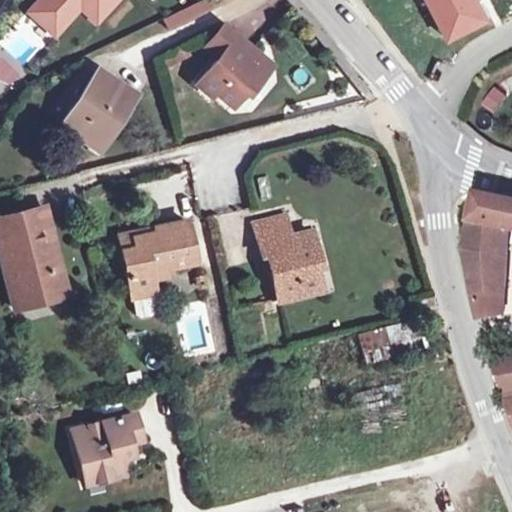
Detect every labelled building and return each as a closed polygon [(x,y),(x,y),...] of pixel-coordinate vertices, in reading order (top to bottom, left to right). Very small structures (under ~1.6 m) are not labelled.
[(116,0),(37,0),(27,12),(52,35),(76,8),(95,24),(116,0)] [(203,0),(202,0),(162,18),(167,29),(208,10),(203,0)] [(257,74),(267,61),(222,25),(204,48),(217,58),(196,84),(211,97),(214,93),(231,107),(243,92),(247,95),(261,78),(257,74)] [(267,61),(257,74),(261,78),(272,65),(267,61)] [(130,93),(95,71),(60,125),(66,129),(83,139),(95,147),(130,93)] [(495,87),(482,107),(496,115),(508,95),(495,87)] [(78,147),(83,139),(66,129),(61,136),(78,147)] [(189,177),(153,179),(154,204),(190,202),(189,177)] [(481,318),(505,315),(510,230),(511,230),(511,202),(478,195),(472,221),(467,251),(481,318)] [(56,258),(42,206),(0,217),(0,252),(15,309),(58,298),(48,260),(56,258)] [(218,214),(227,265),(252,260),(243,210),(218,214)] [(257,239),(288,232),(284,214),(253,221),(257,239)] [(132,300),(154,295),(155,295),(150,273),(195,263),(187,221),(155,228),(156,234),(134,238),(136,249),(122,252),(132,300)] [(136,249),(134,238),(156,234),(155,228),(118,236),(122,252),(136,249)] [(277,301),(323,290),(311,251),(315,250),(310,231),(289,237),(288,232),(257,239),(261,256),(266,255),(277,301)] [(200,243),(207,314),(222,313),(215,242),(200,243)] [(56,258),(48,260),(58,298),(66,296),(56,258)] [(154,295),(132,300),(134,314),(140,318),(158,314),(154,295)] [(419,318),(423,317),(429,315),(424,299),(414,302),(419,318)] [(385,343),(411,337),(408,322),(356,335),(363,366),(389,359),(385,343)] [(441,336),(437,322),(428,324),(432,338),(441,336)] [(511,360),(495,363),(506,395),(511,394),(511,360)] [(99,469),(102,480),(122,475),(118,459),(131,456),(127,443),(139,440),(133,415),(80,428),(85,449),(76,451),(82,474),(99,469)] [(76,451),(85,449),(80,428),(71,430),(76,451)] [(102,480),(99,469),(82,474),(84,484),(102,480)]
